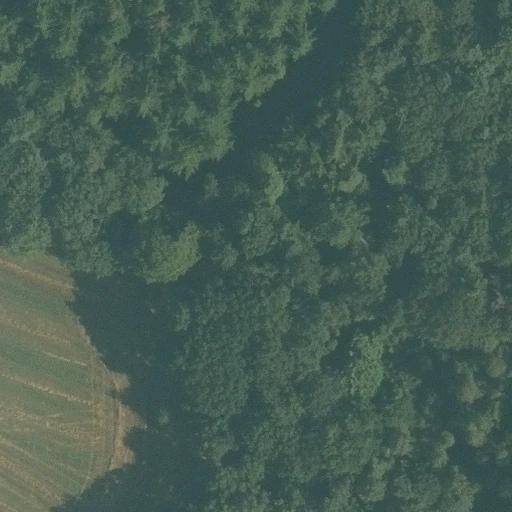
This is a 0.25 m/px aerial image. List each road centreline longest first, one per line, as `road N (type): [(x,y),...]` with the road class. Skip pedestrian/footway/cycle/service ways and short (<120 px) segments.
road 1 (track): [(169,265),(387,0)]
road 2 (track): [(511,293),(169,265)]
road 3 (track): [(169,265),(115,260),(0,223)]
